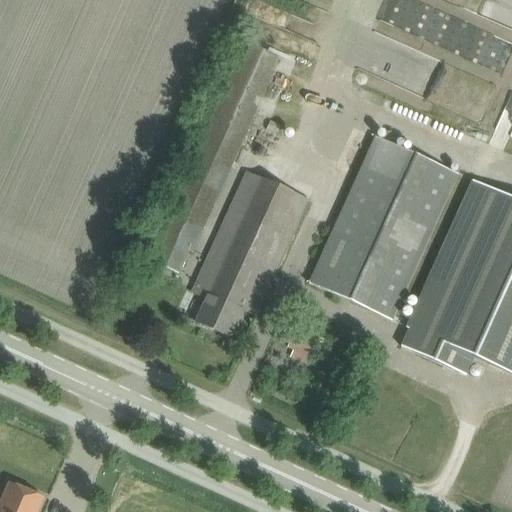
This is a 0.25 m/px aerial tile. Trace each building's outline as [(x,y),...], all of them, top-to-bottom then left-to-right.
[(209,121),(157,236),(146,260),(179,275),(190,251),(191,252),(243,137),(278,59),(244,43),(209,121)] [(308,285),(391,322),(392,323),(457,177),(373,140),(308,285)] [(255,316),(289,241),(307,202),(245,174),(227,213),(203,267),(194,288),(207,294),(194,323),(229,339),(242,310),(255,316)] [(401,348),(465,377),(473,358),(511,376),(511,199),(475,183),(401,348)] [(287,348),(309,358),(314,345),(292,335),(287,348)] [(0,503),(0,511),(37,511),(43,498),(9,483),(1,501),(0,503)]
